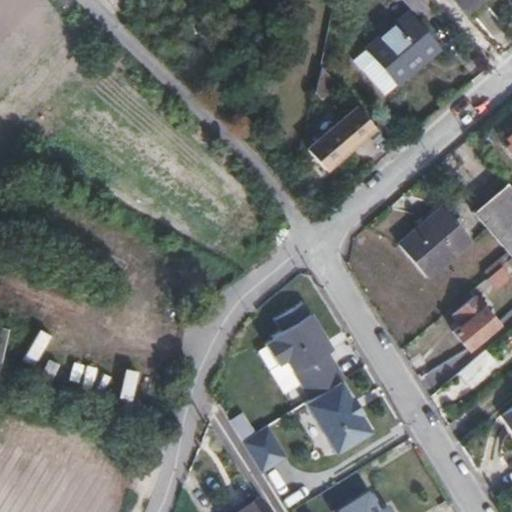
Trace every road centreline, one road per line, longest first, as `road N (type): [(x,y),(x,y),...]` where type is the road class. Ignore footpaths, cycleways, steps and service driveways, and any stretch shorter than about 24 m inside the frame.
road 1 (residential): [(84,0),(275,185),(316,244)]
road 2 (residential): [(316,244),(233,312),(213,346),(158,511)]
road 3 (residential): [(316,244),(479,511)]
road 4 (residential): [(511,76),(316,244)]
